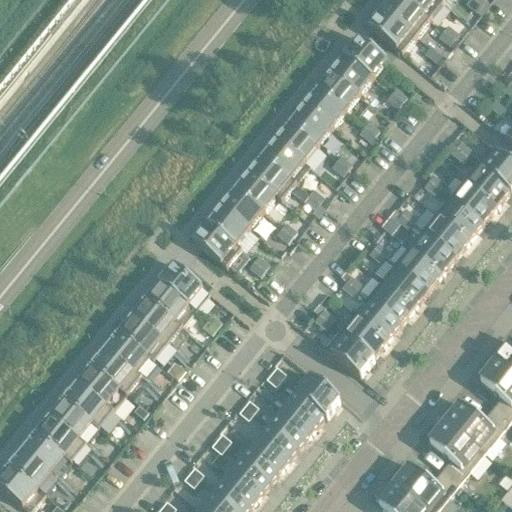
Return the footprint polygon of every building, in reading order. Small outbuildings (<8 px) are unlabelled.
[(431,25),(400,0),(393,0),(383,13),(417,42),(431,25)] [(400,0),(431,25),(446,7),(440,3),(439,4),(434,0),(400,0)] [(472,0),(471,2),(482,11),(487,5),(480,0),(472,0)] [(482,11),(471,2),(467,7),(478,16),(482,11)] [(417,42),(383,13),(368,31),(403,59),(417,42)] [(459,39),(448,30),(444,35),(455,44),(459,39)] [(455,44),(444,35),(439,41),(450,50),(455,44)] [(345,60),(374,84),(388,66),(360,42),(345,60)] [(426,58),(437,67),(441,61),(430,52),(426,58)] [(374,84),(345,60),(331,77),(360,100),(374,84)] [(360,100),(331,77),(318,94),(346,117),(360,100)] [(403,107),(407,102),(396,93),(392,98),(403,107)] [(346,117),(318,94),(304,110),(333,134),(346,117)] [(403,107),(392,98),(387,104),(398,113),(403,107)] [(491,111),(502,120),(506,114),(495,105),(491,111)] [(333,134),(304,110),(290,127),(319,151),(333,134)] [(319,151),(290,127),(276,144),(305,168),(319,151)] [(376,141),(380,136),(369,127),(365,132),(376,141)] [(376,141),(365,132),(360,137),(371,147),(376,141)] [(305,168),(276,144),(263,161),(291,184),(292,183),(305,168)] [(457,152),(468,161),(473,155),(462,146),(457,152)] [(477,168),(511,196),(511,198),(511,167),(492,151),(477,168)] [(468,161),(457,152),(453,157),(464,166),(468,161)] [(342,160),(337,166),(348,175),(353,169),(342,160)] [(291,184),(263,161),(249,178),(278,201),(277,202),(282,207),(298,188),(292,183),(291,184)] [(348,175),(337,166),(333,171),(344,180),(348,175)] [(498,213),(511,198),(511,196),(477,168),(476,170),(482,174),(470,189),(464,184),(464,185),(498,213)] [(239,198),(264,218),(277,202),(278,201),(249,178),(235,194),(239,198)] [(441,194),(445,189),(434,180),(430,185),(441,194)] [(425,191),(436,200),(441,194),(430,185),(425,191)] [(498,213),(464,185),(450,202),(484,230),(498,213)] [(264,218),(239,198),(235,194),(221,211),(239,226),(250,234),(264,218)] [(310,199),(321,208),(325,203),(314,194),(310,199)] [(316,214),(321,208),(310,199),(305,205),(316,214)] [(484,230),(450,202),(436,219),(471,247),(484,230)] [(250,234),(239,226),(221,211),(208,228),(236,251),(237,250),(250,234)] [(418,223),(407,214),(402,219),(413,228),(418,223)] [(409,234),(413,228),(402,219),(398,225),(409,234)] [(471,247),(436,219),(422,236),(457,264),(471,247)] [(282,233),(293,242),(298,236),(287,227),(282,233)] [(228,274),(243,255),(237,250),(236,251),(208,228),(193,245),(228,274)] [(293,242),(282,233),(278,238),(288,247),(293,242)] [(457,264),(422,236),(409,252),(443,280),(457,264)] [(386,262),(390,256),(379,247),(375,253),(386,262)] [(443,280),(409,252),(395,269),(429,297),(443,280)] [(381,267),(386,262),(375,253),(370,258),(381,267)] [(255,266),(266,275),(270,270),(259,261),(255,266)] [(261,281),(266,275),(255,266),(250,272),(261,281)] [(175,268),(161,285),(191,309),(197,315),(210,300),(211,299),(211,298),(208,295),(204,292),(183,275),(175,268)] [(429,297),(395,269),(380,287),(386,291),(387,290),(415,314),(429,297)] [(359,295),(363,290),(352,281),(348,286),(359,295)] [(161,285),(147,302),(177,326),(184,332),(197,315),(191,309),(161,285)] [(343,292),(354,301),(359,295),(348,286),(343,292)] [(415,314),(387,290),(386,291),(373,307),(402,331),(415,314)] [(147,302),(133,319),(163,343),(170,349),(184,332),(177,326),(147,302)] [(402,331),(373,307),(359,324),(388,347),(402,331)] [(331,329),(336,323),(325,314),(320,320),(331,329)] [(133,319),(119,336),(149,360),(156,366),(170,349),(163,343),(133,319)] [(223,327),(213,320),(208,326),(218,334),(223,327)] [(331,329),(320,320),(316,325),(327,334),(331,329)] [(340,336),(376,365),(377,364),(375,363),(388,347),(359,324),(347,340),(341,335),(340,336)] [(218,334),(208,326),(203,332),(213,340),(218,334)] [(119,336),(105,353),(135,377),(142,383),(156,366),(149,360),(119,336)] [(376,365),(340,336),(326,354),(361,383),(376,365)] [(511,350),(498,367),(511,378),(511,350)] [(105,353),(92,370),(121,394),(128,400),(142,383),(135,377),(105,353)] [(187,376),(176,367),(168,376),(179,385),(187,376)] [(494,415),(511,429),(511,427),(511,378),(498,367),(482,387),(502,404),(494,415)] [(92,370),(78,387),(107,411),(114,417),(128,400),(121,394),(92,370)] [(279,381),(274,387),(284,394),(289,388),(279,381)] [(78,387),(64,404),(93,428),(100,433),(114,417),(107,411),(78,387)] [(274,387),(269,393),(279,401),(284,394),(274,387)] [(313,388),(299,406),(327,428),(329,429),(343,411),(313,388)] [(64,404),(50,420),(79,445),(86,450),(100,433),(93,428),(64,404)] [(299,406),(285,422),(314,444),(327,428),(299,406)] [(511,429),(494,415),(485,426),(464,409),(447,429),(485,460),(511,429)] [(149,418),(140,410),(135,416),(144,424),(149,418)] [(252,414),(247,420),(256,427),(262,421),(252,414)] [(50,420),(36,437),(66,462),(72,467),(86,450),(79,445),(50,420)] [(247,420),(242,426),(251,434),(256,427),(247,420)] [(285,422),(272,439),(300,460),(314,444),(285,422)] [(443,477),(460,491),(485,460),(447,429),(431,449),(452,466),(443,477)] [(36,437),(22,454),(52,479),(59,484),(72,467),(66,462),(36,437)] [(272,439),(258,455),(286,477),(300,460),(272,439)] [(225,447),(220,453),(229,460),(234,454),(225,447)] [(220,453),(215,459),(225,467),(229,460),(220,453)] [(22,454),(8,471),(38,495),(45,501),(59,484),(52,479),(22,454)] [(258,455),(244,472),(273,494),(286,477),(258,455)] [(8,471),(0,481),(0,492),(12,502),(23,511),(35,511),(45,501),(38,495),(8,471)] [(442,511),(460,491),(443,477),(434,488),(413,471),(397,491),(422,511),(442,511)] [(244,472),(231,488),(260,510),(273,494),(244,472)] [(197,480),(192,486),(202,494),(207,487),(197,480)] [(192,486),(187,493),(197,500),(202,494),(192,486)] [(231,488),(217,505),(226,511),(258,511),(260,510),(231,488)] [(511,511),(511,490),(501,505),(510,511),(511,511)] [(422,511),(397,491),(380,511),(381,511),(422,511)]
